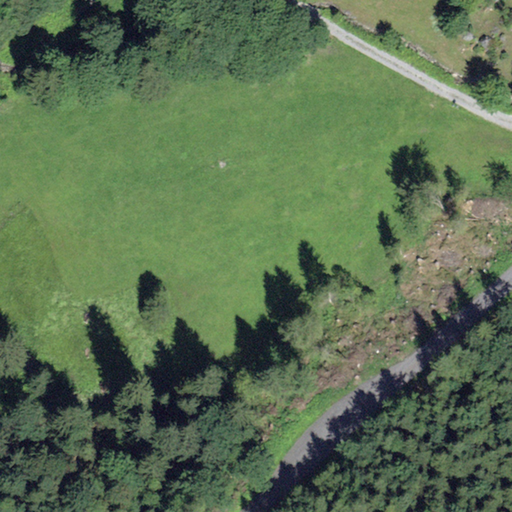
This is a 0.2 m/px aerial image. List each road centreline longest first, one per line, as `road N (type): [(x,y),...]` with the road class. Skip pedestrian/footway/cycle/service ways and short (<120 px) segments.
road 1 (unclassified): [(511,271),(249,511)]
road 2 (track): [(511,121),(275,0)]
